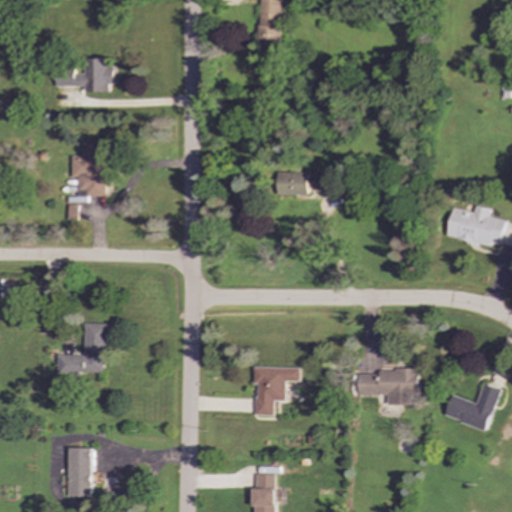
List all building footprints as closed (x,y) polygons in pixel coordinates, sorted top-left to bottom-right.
[(279,0),(258,0),(257,45),(279,45),(279,0)] [(56,86),(84,86),(84,92),(109,92),(109,84),(114,84),(114,58),(84,58),(84,71),(56,71),(56,86)] [(78,196),(107,196),(106,141),(82,141),(82,156),(71,156),(72,177),(78,176),(78,196)] [(327,191),(328,173),(313,172),(313,173),(277,172),(276,195),(308,195),(308,191),(327,191)] [(504,220),(487,217),(489,208),(473,205),(472,212),(450,207),(444,237),(498,247),(504,220)] [(56,373),(105,374),(105,323),(84,323),(83,355),(56,354),(56,373)] [(299,368),(252,367),(252,384),(255,384),(254,415),(272,415),(273,400),(284,401),(284,381),(298,381),(299,368)] [(418,369),(378,369),(378,374),(358,374),(358,395),(385,395),(385,405),(418,405),(418,369)] [(443,417),(487,431),(500,389),(482,383),(476,403),(450,395),(443,417)] [(92,447),(69,448),(69,496),(92,496),(92,480),(95,480),(95,473),(92,473),(92,447)] [(274,511),(274,474),(252,474),(252,511),(274,511)]
